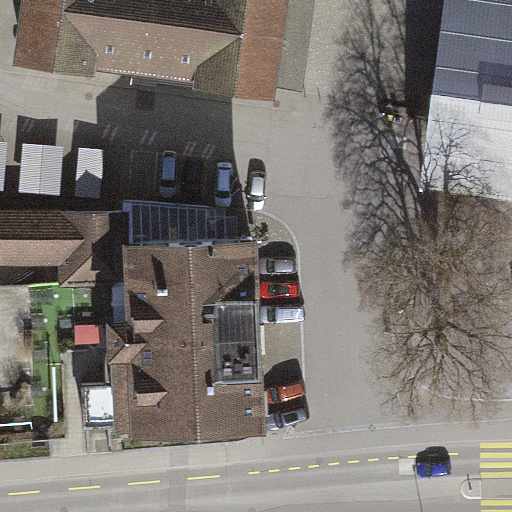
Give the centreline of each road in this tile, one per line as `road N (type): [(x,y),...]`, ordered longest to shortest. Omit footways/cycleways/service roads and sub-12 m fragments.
road 1 (residential): [(0,87),(267,142),(337,216),(346,491)]
road 2 (primary): [(346,491),(79,511)]
road 3 (primary): [(511,488),(346,491)]
